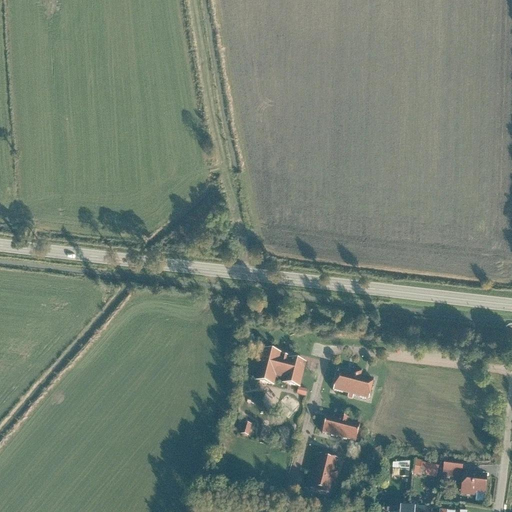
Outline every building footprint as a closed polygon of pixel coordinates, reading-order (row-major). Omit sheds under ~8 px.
[(307,366),(264,353),(255,382),(274,387),(276,378),(284,381),(283,384),(300,389),(307,366)] [(369,402),(374,381),(361,378),(362,373),(352,370),(350,376),(337,373),(332,394),(369,402)] [(354,444),(358,427),(345,424),(346,419),(341,418),(340,422),(327,418),(322,437),(354,444)] [(245,424),(243,435),(249,436),(251,425),(245,424)] [(335,462),(317,457),(309,490),(328,495),(331,484),(334,485),(337,475),(332,473),(335,462)] [(409,477),(407,462),(394,463),(395,471),(402,470),(403,478),(409,477)] [(461,478),(462,465),(444,464),(444,477),(461,478)] [(435,478),(438,468),(428,466),(426,476),(435,478)] [(483,497),(485,478),(462,476),(460,495),(483,497)]
